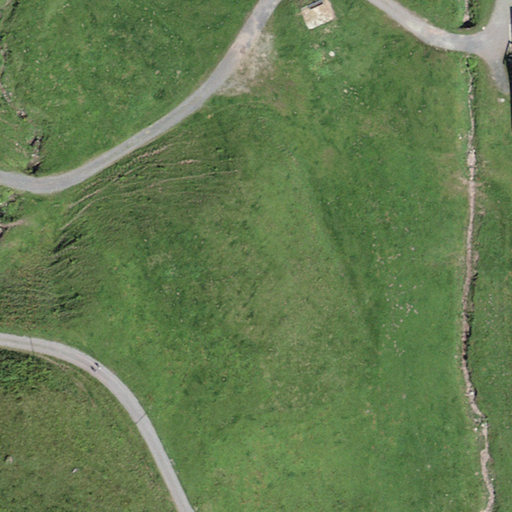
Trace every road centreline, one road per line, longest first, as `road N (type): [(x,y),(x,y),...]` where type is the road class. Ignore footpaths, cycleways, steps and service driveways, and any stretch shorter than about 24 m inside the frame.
road 1 (track): [(0,177),(28,184),(70,174),(172,115),(219,72),(271,0)]
road 2 (track): [(185,511),(130,402),(84,364),(0,337)]
road 3 (track): [(380,0),(434,37),(468,48),(495,35),(505,0)]
